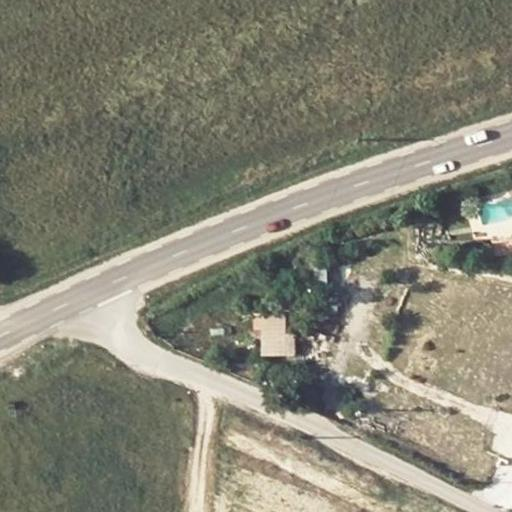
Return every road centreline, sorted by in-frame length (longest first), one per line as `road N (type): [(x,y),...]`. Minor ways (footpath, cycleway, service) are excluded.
road 1 (unclassified): [(85,291),(134,350),(482,511)]
road 2 (tertiary): [(511,132),(256,219),(85,291)]
